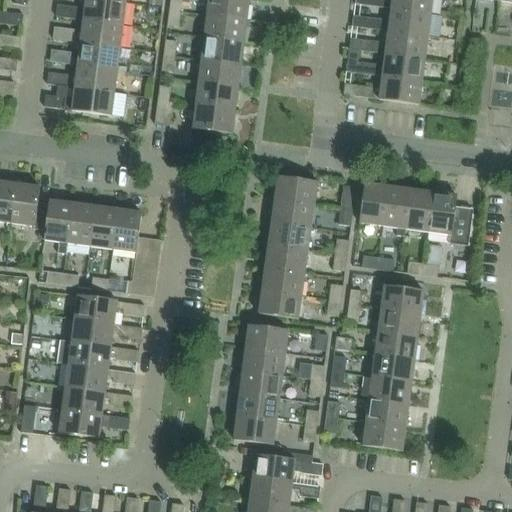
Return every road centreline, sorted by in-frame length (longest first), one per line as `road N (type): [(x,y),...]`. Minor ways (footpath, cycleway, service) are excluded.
road 1 (residential): [(511,162),(320,137),(338,0)]
road 2 (residential): [(140,485),(177,201),(165,169)]
road 3 (residential): [(330,511),(334,476),(490,497)]
road 4 (residential): [(0,490),(2,467),(140,485)]
road 5 (residential): [(490,497),(511,341)]
road 6 (residential): [(24,144),(41,0)]
road 7 (residential): [(24,144),(165,169)]
